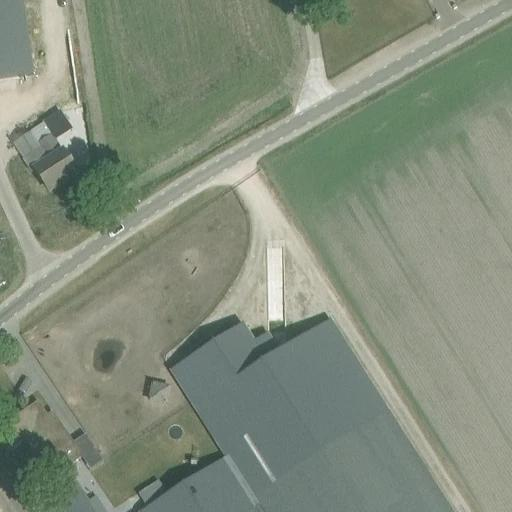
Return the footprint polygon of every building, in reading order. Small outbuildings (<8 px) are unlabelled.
[(22,0),(0,0),(0,83),(34,79),(22,0)] [(78,174),(74,168),(63,152),(62,153),(44,124),(29,134),(37,146),(38,145),(42,150),(25,161),(33,173),(36,171),(50,192),(78,174)] [(227,459),(143,511),(452,511),(393,419),(389,412),(331,321),(281,352),(269,333),(258,340),(247,323),(171,371),(191,404),(227,459)] [(104,511),(96,498),(91,501),(89,502),(68,467),(82,457),(83,457),(74,444),(64,431),(53,414),(48,417),(39,404),(0,429),(0,434),(9,448),(10,450),(23,441),(59,491),(34,507),(37,511),(104,511)] [(87,433),(74,441),(91,469),(105,460),(87,433)]
